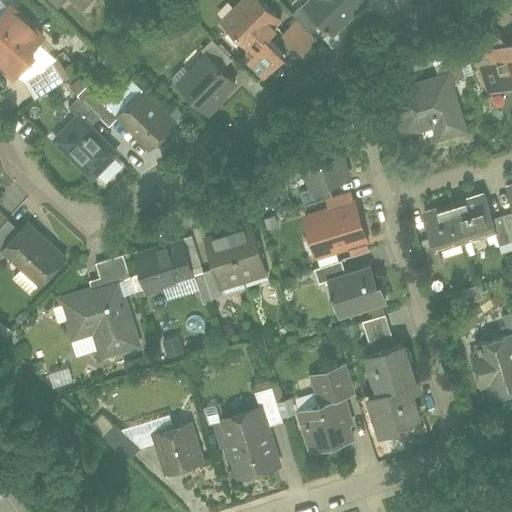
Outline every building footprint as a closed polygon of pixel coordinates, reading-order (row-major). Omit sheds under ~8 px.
[(8,0),(0,0),(0,67),(12,77),(49,34),(8,0)] [(282,18),(264,0),(236,0),(221,16),(251,46),(243,54),(263,73),(284,52),(268,37),(277,28),(300,50),(315,34),(290,10),(282,18)] [(366,0),(302,0),(301,2),(334,34),(366,0)] [(511,38),(471,51),(484,92),(511,82),(511,38)] [(239,82),(204,48),(174,79),(208,113),(239,82)] [(468,127),(450,66),(387,85),(401,134),(433,125),(436,137),(468,127)] [(29,94),(46,86),(37,68),(21,76),(29,94)] [(92,178),(120,149),(93,122),(100,115),(108,123),(116,115),(113,113),(85,85),(66,103),(75,111),(50,137),(92,178)] [(149,149),(177,121),(141,85),(113,113),(116,115),(149,149)] [(309,187),(352,175),(339,130),(282,146),(291,179),(306,175),(309,187)] [(497,231),(485,190),(454,199),(466,240),(497,231)] [(355,196),(300,212),(313,258),(369,241),(355,196)] [(466,240),(454,199),(422,208),(434,249),(466,240)] [(66,253),(26,217),(0,245),(0,249),(38,283),(66,253)] [(270,269),(255,221),(228,229),(242,278),(270,269)] [(242,278),(228,229),(200,237),(215,286),(242,278)] [(184,235),(132,252),(146,293),(164,287),(163,282),(196,271),(184,235)] [(89,286),(55,297),(69,341),(93,334),(101,357),(144,343),(128,293),(136,290),(124,252),(95,261),(100,276),(87,280),(89,286)] [(385,299),(373,262),(327,277),(340,314),(385,299)] [(511,389),(511,309),(502,312),(507,329),(476,339),(478,346),(472,348),(486,397),(511,389)] [(386,312),(363,320),(372,347),(363,350),(376,386),(365,390),(379,431),(424,415),(415,390),(423,388),(405,336),(395,339),(386,312)] [(356,390),(346,360),(309,372),(318,399),(298,406),(312,449),(358,433),(345,393),(356,390)] [(281,461),(262,400),(216,415),(235,475),(281,461)] [(205,459),(191,415),(151,428),(165,471),(205,459)]
